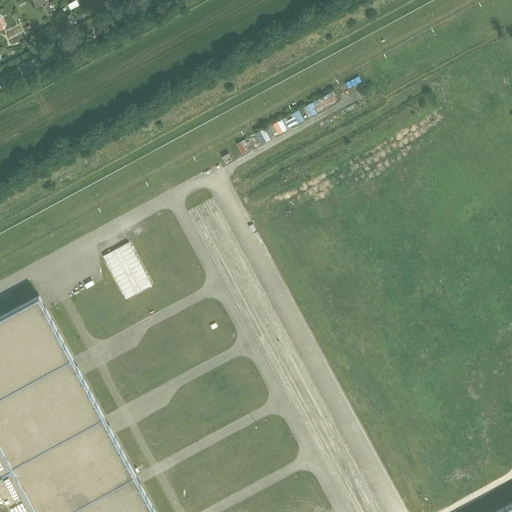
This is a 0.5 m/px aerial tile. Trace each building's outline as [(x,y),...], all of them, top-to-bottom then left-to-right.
[(45,3),(43,0),(30,0),(35,8),(45,3)] [(291,114),(296,124),(304,119),(299,109),(291,114)] [(130,241),(105,254),(114,272),(131,264),(142,286),(150,282),(130,241)] [(157,511),(40,295),(0,316),(0,511),(157,511)] [(511,511),(511,499),(488,511),(511,511)]
